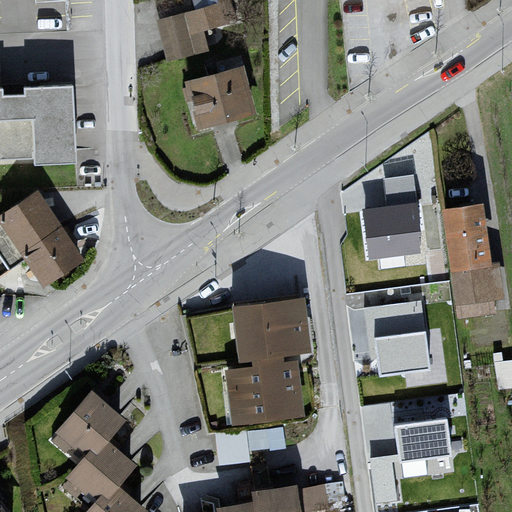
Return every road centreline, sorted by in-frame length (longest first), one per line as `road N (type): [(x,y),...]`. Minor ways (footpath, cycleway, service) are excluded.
road 1 (tertiary): [(511,24),(146,277)]
road 2 (residential): [(117,0),(125,227),(146,277)]
road 3 (tertiary): [(146,277),(0,380)]
